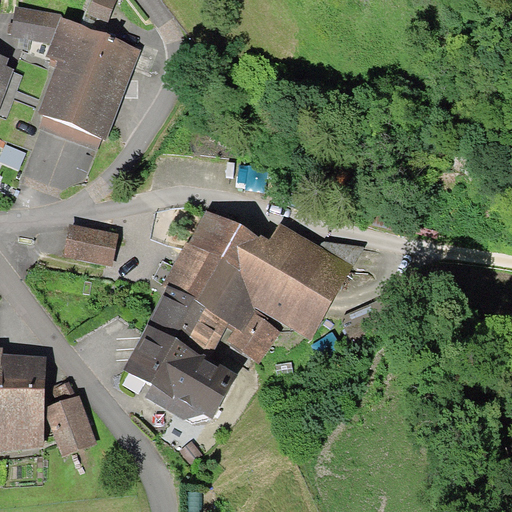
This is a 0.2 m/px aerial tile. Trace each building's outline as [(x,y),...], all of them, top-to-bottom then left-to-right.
[(92,0),(87,14),(108,22),(116,0),(92,0)] [(62,14),(16,5),(11,35),(51,43),(62,16),(62,14)] [(58,61),(38,112),(44,114),(103,138),(106,139),(143,49),(62,16),(51,43),(45,57),(58,61)] [(9,58),(0,54),(0,106),(15,69),(6,66),(9,58)] [(103,138),(44,114),(39,128),(97,151),(103,138)] [(187,241),(163,283),(168,286),(230,321),(229,323),(243,333),(257,308),(270,316),(311,340),(354,265),(280,223),(270,239),(261,234),(260,237),(208,207),(188,242),(187,241)] [(118,233),(70,224),(63,257),(112,266),(118,233)] [(230,321),(168,286),(149,323),(211,357),(227,328),(229,323),(230,321)] [(267,320),(270,316),(257,308),(243,333),(229,323),(227,328),(233,331),(227,340),(259,363),(281,331),(267,320)] [(211,357),(149,323),(124,369),(153,385),(147,396),(185,420),(187,420),(204,413),(214,418),(239,373),(211,357)] [(0,347),(0,453),(44,448),(45,412),(45,395),(45,356),(3,355),(3,348),(0,347)] [(98,443),(79,396),(75,398),(70,382),(45,395),(45,412),(64,455),(98,443)] [(192,423),(214,418),(204,413),(187,420),(192,423)] [(204,456),(191,441),(179,452),(192,466),(204,456)]
